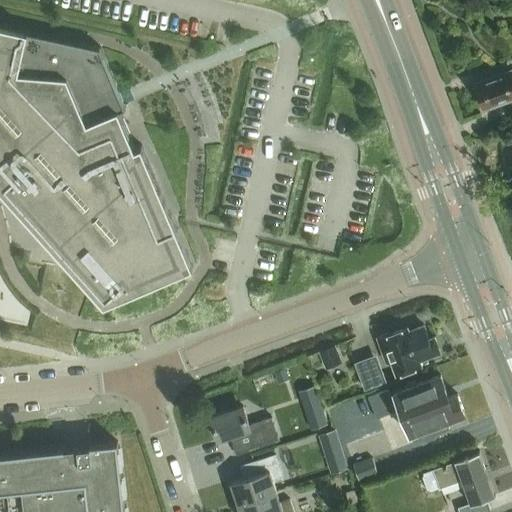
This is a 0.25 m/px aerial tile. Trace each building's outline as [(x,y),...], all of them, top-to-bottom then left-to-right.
[(0,187),(105,304),(193,266),(142,145),(136,148),(120,110),(124,109),(101,47),(0,24),(0,187)] [(511,71),(476,85),(484,106),(511,96),(511,71)] [(420,359),(441,351),(435,336),(429,338),(424,325),(410,330),(409,327),(379,338),(388,361),(393,359),(398,373),(422,364),(420,359)] [(325,365),(341,358),(336,345),(320,352),(325,365)] [(285,368),(273,372),(277,383),(289,379),(285,368)] [(441,374),(394,391),(393,392),(408,433),(427,426),(431,435),(449,427),(446,418),(464,411),(458,393),(449,395),(441,374)] [(388,390),(371,397),(378,417),(396,411),(388,390)] [(320,398),(304,403),(312,429),(329,424),(320,398)] [(244,406),(211,418),(219,441),(231,436),(237,453),(255,447),(280,439),(272,417),(250,425),(244,406)] [(126,511),(119,442),(0,454),(0,490),(5,490),(7,511),(40,511),(89,507),(89,511),(126,511)] [(487,497),(496,494),(479,450),(456,459),(456,460),(424,472),(423,477),(428,490),(431,491),(440,487),(463,479),(472,502),(458,507),(459,511),(485,511),(492,510),(487,497)] [(239,504),(278,492),(275,480),(284,477),(277,456),(254,463),(258,475),(232,483),(239,504)] [(359,480),(378,473),(372,457),(353,464),(359,480)] [(294,511),(291,500),(282,502),(278,492),(239,504),(241,511),(294,511)]
